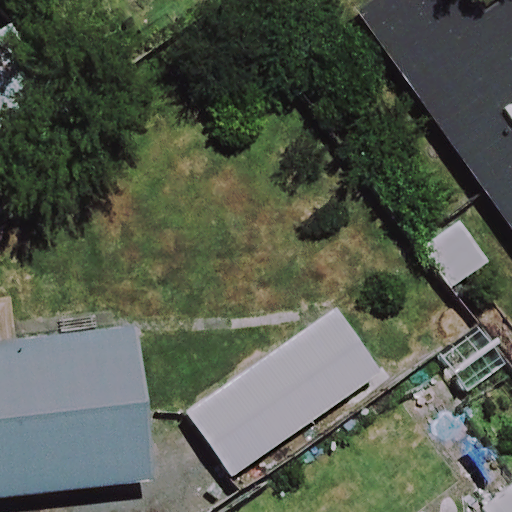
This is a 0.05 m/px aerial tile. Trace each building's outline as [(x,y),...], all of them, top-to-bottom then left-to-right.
[(511,0),(490,0),(469,16),(457,0),(354,0),(321,24),(461,217),(481,203),(511,246),(511,0)] [(369,381),(328,319),(178,419),(219,481),(369,381)] [(509,390),(473,331),(311,429),(347,489),(509,390)] [(0,502),(133,488),(117,340),(0,352),(0,502)] [(511,511),(511,488),(507,482),(469,511),(511,511)]
